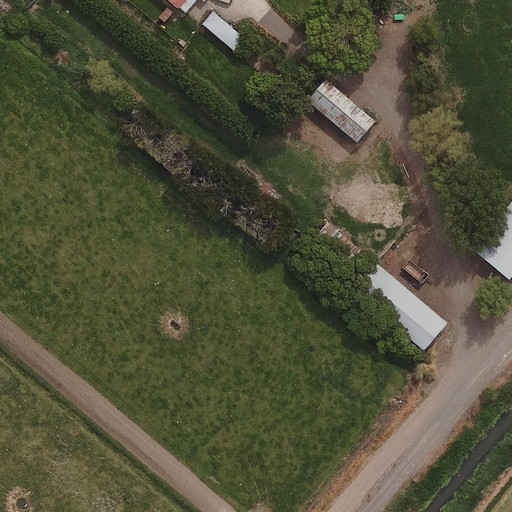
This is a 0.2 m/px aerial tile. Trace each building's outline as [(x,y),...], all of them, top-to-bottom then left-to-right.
[(168,0),(189,18),(204,0),(168,0)] [(244,39),(213,12),(203,24),(234,51),(244,39)] [(374,121),(325,79),(292,119),(341,161),(374,121)] [(511,275),(511,201),(472,248),(509,280),(511,275)] [(446,324),(378,265),(356,292),(424,350),(446,324)]
